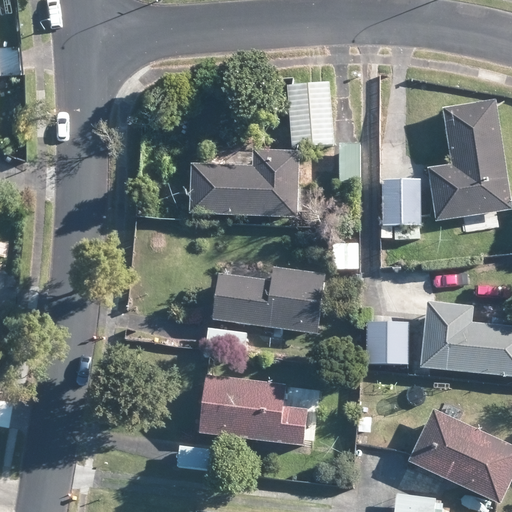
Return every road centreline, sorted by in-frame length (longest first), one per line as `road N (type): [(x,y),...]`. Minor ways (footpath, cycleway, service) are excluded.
road 1 (residential): [(84,41),(80,212),(39,511)]
road 2 (residential): [(84,41),(357,17),(511,40)]
